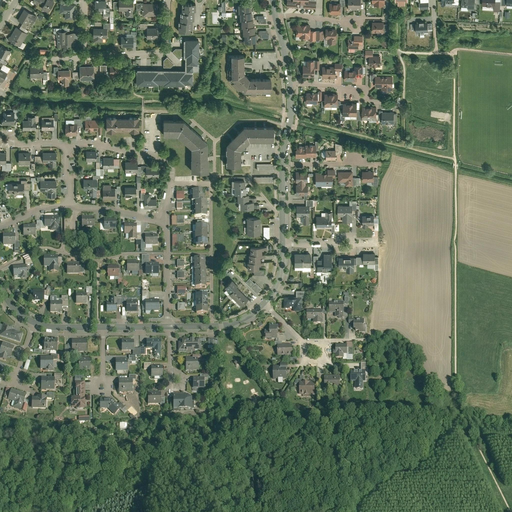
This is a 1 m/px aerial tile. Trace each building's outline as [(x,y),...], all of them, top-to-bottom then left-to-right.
[(47,13),(53,2),(50,0),(31,0),(30,2),(35,5),(36,4),(41,7),(39,9),(47,13)] [(132,0),(117,0),(117,2),(117,7),(117,11),(125,11),(125,17),(132,17),(132,0)] [(347,0),(347,10),(360,10),(360,0),(347,0)] [(429,10),(428,0),(420,0),(421,3),(419,3),(420,10),(429,10)] [(108,6),(103,6),(103,1),(94,1),(94,6),(97,6),(97,13),(102,13),(102,17),(109,17),(109,13),(108,13),(108,6)] [(156,4),(141,4),(141,10),(141,17),(157,17),(156,4)] [(194,11),(194,4),(181,4),(181,13),(179,13),(179,22),(180,22),(180,26),(177,26),(177,31),(189,32),(190,29),(191,29),(192,20),(193,20),(193,11),(194,11)] [(329,15),(340,15),(340,7),(340,4),(339,4),(329,4),(329,15)] [(74,20),(74,5),(65,5),(60,5),(59,5),(59,13),(64,13),(64,20),(74,20)] [(249,5),(237,5),(237,13),(239,13),(239,20),(240,20),(240,27),(242,27),(242,35),(243,35),(243,42),(255,42),(255,34),(253,34),(253,27),(252,27),(252,20),(250,20),(250,12),(249,12),(249,5)] [(21,23),(25,26),(27,21),(31,24),(35,17),(23,9),(16,20),(21,23)] [(383,23),(371,22),(371,33),(382,33),(383,33),(383,25),(383,23)] [(428,32),(428,24),(415,24),(415,32),(428,32)] [(309,25),(295,25),(295,37),(298,37),(298,39),(307,39),(309,39),(309,31),(309,25)] [(383,33),(382,33),(382,36),(387,36),(387,35),(390,35),(390,27),(387,27),(387,25),(383,25),(383,33)] [(21,43),(27,34),(23,32),(18,29),(15,27),(7,40),(17,46),(19,47),(21,43)] [(156,39),(156,28),(146,28),(145,28),(145,29),(145,39),(156,39)] [(103,29),(92,29),(92,43),(101,43),(101,40),(106,40),(106,30),(106,29),(103,29)] [(324,32),(324,37),(324,38),(324,40),(326,40),(326,44),(334,45),(334,40),(335,40),(336,30),(324,29),(324,32)] [(56,47),(66,47),(66,46),(72,46),(72,41),(72,33),(66,33),(66,31),(60,31),(55,31),(55,32),(55,38),(56,38),(56,47)] [(322,32),(315,32),(314,40),(322,41),(322,37),(324,37),(324,32),(322,32)] [(120,36),(120,48),(132,47),(132,42),(132,36),(130,36),(120,36)] [(347,49),(358,50),(358,46),(362,46),(363,37),(353,36),(353,41),(348,40),(347,49)] [(199,40),(183,40),(184,71),(137,72),(137,86),(193,86),(193,73),(199,73),(199,40)] [(388,45),(385,40),(380,44),(384,49),(388,45)] [(0,58),(1,60),(2,58),(4,59),(6,60),(10,52),(0,46),(0,58)] [(175,50),(172,53),(179,60),(182,57),(182,50),(175,50)] [(368,67),(380,67),(380,56),(372,56),(372,50),(365,50),(365,59),(368,59),(368,67)] [(244,75),(244,55),(229,55),(230,82),(245,94),(270,93),(270,79),(250,80),(244,75)] [(167,58),(164,61),(163,68),(171,68),(174,65),(167,58)] [(301,78),(312,78),(312,70),(313,61),(306,61),(305,67),(302,66),(301,78)] [(121,64),(109,65),(109,66),(109,72),(109,78),(109,80),(117,79),(117,76),(118,74),(121,74),(121,64)] [(2,65),(0,67),(0,69),(6,73),(4,76),(11,80),(14,74),(8,70),(8,69),(2,65)] [(109,78),(109,72),(109,66),(105,66),(98,66),(98,73),(105,72),(105,78),(109,78)] [(42,67),(29,67),(29,79),(42,78),(42,72),(42,67)] [(93,67),(79,67),(79,72),(79,79),(79,82),(93,81),(93,67)] [(321,79),(335,79),(335,72),(335,67),(334,67),(321,67),(321,79)] [(57,71),(56,71),(56,74),(56,80),(60,80),(60,86),(68,86),(68,80),(69,80),(68,71),(57,71)] [(343,82),(354,82),(354,75),(354,71),(343,71),(343,82)] [(392,91),(392,77),(376,77),(375,77),(375,82),(375,88),(380,88),(380,91),(392,91)] [(316,92),(306,92),(306,102),(316,102),(316,101),(316,94),(316,92)] [(337,94),(323,94),(323,102),(323,107),(323,108),(337,108),(337,102),(337,94)] [(356,104),(343,104),(343,110),(342,117),(356,117),(356,112),(356,104)] [(376,107),(361,107),(361,114),(361,120),(376,120),(376,115),(376,107)] [(1,125),(12,125),(13,117),(13,112),(2,112),(2,118),(1,118),(1,125)] [(382,112),(382,116),(381,124),(393,124),(393,123),(393,114),(393,113),(382,112)] [(21,131),(34,131),(34,122),(34,117),(27,117),(27,121),(21,121),(21,131)] [(105,117),(105,132),(115,132),(115,131),(127,131),(127,133),(137,133),(138,118),(127,118),(127,119),(115,119),(115,118),(105,117)] [(40,130),(52,130),(52,120),(40,120),(40,130)] [(97,120),(84,120),(84,131),(87,131),(96,131),(96,127),(97,127),(97,126),(97,120)] [(206,172),(206,143),(183,121),(162,121),(162,136),(176,136),(190,149),(190,172),(206,172)] [(64,136),(76,136),(76,124),(73,124),(71,124),(64,124),(64,136)] [(273,127),(243,127),(225,144),(225,157),(225,166),(240,166),(240,150),(242,147),(245,145),(248,142),(273,142),(273,127)] [(294,151),(295,159),(305,159),(305,158),(315,157),(314,151),(314,146),(304,146),(304,147),(295,147),(295,151),(294,151)] [(95,151),(85,151),(85,161),(95,161),(95,157),(95,151)] [(335,151),(324,151),(324,160),(335,160),(335,155),(335,151)] [(28,152),(17,152),(17,165),(28,164),(28,152)] [(41,152),(41,156),(41,163),(48,163),(48,167),(53,167),(53,163),(55,163),(55,152),(41,152)] [(112,158),(102,158),(102,169),(112,170),(112,158)] [(136,168),(136,162),(124,162),(124,173),(136,173),(136,168)] [(157,167),(145,167),(145,173),(146,173),(146,178),(157,178),(157,167)] [(321,173),(314,173),(314,187),(332,187),(331,178),(334,178),(334,170),(326,170),(326,173),(325,173),(325,174),(321,174),(321,173)] [(367,172),(362,172),(362,178),(362,182),(363,182),(363,183),(366,183),(366,182),(373,182),(373,178),(373,172),(370,172),(370,171),(367,171),(367,172)] [(295,186),(295,197),(307,197),(307,186),(305,186),(305,184),(307,184),(307,177),(307,174),(306,172),(302,172),(302,173),(299,173),(299,172),(295,172),(295,184),(296,184),(296,186),(295,186)] [(352,172),(337,172),(337,183),(345,183),(345,187),(353,187),(352,178),(352,172)] [(96,190),(96,180),(82,180),(82,191),(87,191),(87,197),(95,197),(96,190)] [(29,184),(26,184),(26,181),(20,181),(20,184),(21,184),(21,191),(29,190),(29,184)] [(55,198),(55,181),(43,181),(39,181),(39,192),(46,192),(46,198),(55,198)] [(244,181),(233,181),(233,188),(234,188),(234,195),(236,195),(236,202),(239,202),(239,210),(252,210),(252,209),(252,206),(252,202),(248,202),(248,199),(248,195),(245,195),(245,191),(245,188),(245,187),(244,187),(244,181)] [(21,191),(21,184),(20,184),(7,184),(7,194),(12,194),(12,195),(21,195),(21,191)] [(135,197),(134,188),(124,188),(124,198),(129,198),(129,197),(135,197)] [(114,189),(101,189),(101,200),(114,200),(114,194),(114,189)] [(205,202),(203,202),(203,191),(191,191),(191,202),(194,202),(194,218),(206,217),(205,202)] [(143,209),(155,209),(155,199),(149,199),(149,195),(144,195),(143,195),(143,200),(143,209)] [(9,212),(5,204),(0,204),(0,211),(2,213),(7,213),(9,212)] [(308,207),(308,206),(305,206),(295,207),(295,217),(301,217),(301,226),(309,225),(308,207)] [(351,206),(337,207),(337,218),(342,218),(342,223),(352,223),(352,211),(352,206),(351,206)] [(331,229),(331,213),(324,213),(320,214),(320,217),(315,217),(315,230),(331,229)] [(373,216),(362,216),(362,229),(367,229),(367,227),(373,227),(373,224),(373,216)] [(43,222),(43,228),(49,228),(49,232),(57,232),(57,217),(43,218),(43,222)] [(93,217),(81,217),(80,227),(85,227),(85,231),(93,231),(93,225),(93,217)] [(260,234),(260,217),(247,217),(247,234),(260,234)] [(102,226),(102,231),(114,231),(114,220),(102,220),(102,226)] [(135,234),(135,225),(123,225),(123,236),(127,236),(127,241),(135,241),(135,234)] [(26,227),(22,227),(22,237),(34,237),(34,231),(34,226),(26,226),(26,227)] [(206,248),(206,226),(194,226),(194,248),(206,248)] [(14,235),(1,235),(1,246),(14,246),(14,243),(14,235)] [(144,239),(144,246),(157,245),(157,235),(144,235),(144,239)] [(264,255),(261,255),(260,250),(266,250),(266,248),(249,248),(249,256),(248,256),(248,263),(246,263),(247,271),(253,271),(258,271),(258,270),(258,266),(263,266),(263,263),(259,263),(259,258),(264,258),(264,255)] [(309,257),(309,254),(293,254),(293,268),(309,268),(309,267),(309,257)] [(363,258),(363,265),(374,265),(374,258),(374,254),(363,254),(363,258)] [(28,255),(23,257),(26,265),(31,263),(28,255)] [(317,261),(316,261),(316,264),(316,271),(320,271),(320,272),(330,272),(330,265),(331,265),(331,255),(323,255),(323,259),(321,259),(321,261),(317,261)] [(57,259),(57,256),(43,257),(43,268),(48,268),(48,273),(57,273),(57,264),(57,259)] [(354,258),(338,258),(338,269),(346,269),(346,274),(354,273),(354,265),(354,258)] [(193,271),(193,289),(204,289),(204,271),(203,271),(203,259),(193,259),(193,271)] [(141,265),(139,265),(139,262),(126,262),(126,266),(126,272),(141,272),(141,265)] [(78,264),(66,264),(66,275),(78,275),(78,274),(78,268),(78,264)] [(158,276),(157,264),(148,264),(144,264),(144,265),(144,276),(158,276)] [(27,279),(27,265),(13,266),(14,276),(21,275),(21,279),(27,279)] [(117,275),(118,267),(107,267),(107,278),(117,279),(117,275)] [(248,279),(244,284),(256,295),(261,289),(254,283),(253,284),(248,279)] [(223,288),(229,293),(228,295),(240,306),(247,299),(235,287),(236,286),(230,280),(223,288)] [(32,302),(42,302),(42,301),(42,292),(42,291),(37,291),(32,291),(32,302)] [(75,305),(85,305),(85,296),(85,295),(75,295),(75,305)] [(206,315),(206,296),(192,296),(192,302),(195,302),(195,315),(206,315)] [(126,314),(136,313),(136,302),(131,303),(130,299),(125,299),(125,300),(124,300),(124,299),(124,298),(121,298),(121,307),(125,307),(126,314)] [(300,299),(300,298),(295,298),(283,298),(283,310),(289,310),(289,309),(292,309),(292,313),(300,313),(300,299)] [(116,307),(116,300),(111,300),(111,304),(105,304),(105,313),(116,313),(116,307)] [(158,313),(158,301),(148,301),(145,301),(145,313),(158,313)] [(49,314),(61,314),(61,309),(61,302),(49,302),(49,314)] [(343,314),(343,303),(328,303),(328,314),(334,314),(335,318),(338,318),(339,320),(341,320),(343,318),(342,314),(343,314)] [(322,324),(321,311),(305,311),(306,321),(312,321),(312,324),(322,324)] [(358,334),(365,334),(365,327),(363,327),(363,320),(351,320),(351,318),(348,318),(348,325),(353,325),(353,330),(355,330),(355,332),(358,332),(358,334)] [(0,329),(0,336),(19,343),(21,334),(10,330),(12,327),(2,323),(0,329)] [(277,331),(277,326),(269,326),(269,331),(264,331),(264,340),(277,340),(277,343),(280,343),(284,343),(284,337),(278,337),(278,334),(277,334),(277,331)] [(49,351),(55,351),(56,340),(49,339),(49,340),(43,339),(43,351),(49,352),(49,351)] [(86,340),(71,339),(70,345),(70,351),(70,352),(85,353),(86,340)] [(146,340),(146,349),(154,349),(154,355),(160,355),(160,349),(160,340),(146,340)] [(194,340),(179,340),(179,343),(178,343),(178,351),(186,351),(186,354),(194,354),(194,351),(199,351),(199,341),(194,341),(194,340)] [(132,352),(133,352),(133,349),(133,341),(121,341),(121,352),(132,352)] [(9,358),(13,347),(9,346),(9,345),(1,342),(0,346),(0,360),(5,362),(6,357),(9,358)] [(281,346),(276,346),(276,357),(291,357),(291,345),(281,346)] [(346,346),(335,346),(335,350),(332,350),(332,355),(335,355),(335,359),(342,359),(342,355),(346,355),(346,349),(346,346)] [(50,357),(39,357),(39,370),(44,370),(44,373),(52,373),(52,361),(52,357),(50,357)] [(79,370),(90,370),(90,358),(84,358),(84,359),(79,359),(79,370)] [(185,372),(198,372),(198,363),(197,364),(197,359),(191,359),(184,359),(185,372)] [(115,371),(127,371),(127,362),(127,361),(127,360),(115,360),(115,371)] [(279,367),(272,367),(272,380),(285,380),(285,376),(286,376),(286,366),(279,366),(279,367)] [(162,378),(162,367),(150,367),(150,379),(160,379),(160,378),(162,378)] [(360,372),(350,372),(350,382),(355,382),(355,391),(362,391),(362,382),(364,382),(364,373),(364,372),(360,372)] [(339,377),(324,377),(324,391),(339,390),(339,377)] [(40,390),(53,390),(53,378),(40,378),(40,390)] [(118,394),(131,394),(131,380),(131,379),(128,379),(118,380),(118,394)] [(199,379),(192,379),(192,389),(203,389),(203,380),(203,379),(199,379)] [(84,409),(84,382),(74,382),(74,397),(70,397),(70,408),(74,408),(74,409),(84,409)] [(303,383),(299,383),(299,387),(299,396),(302,396),(302,398),(308,398),(308,396),(314,396),(314,383),(303,383)] [(25,395),(10,390),(8,394),(6,401),(14,403),(12,408),(20,411),(21,409),(22,406),(21,406),(23,400),(25,395)] [(160,399),(160,392),(147,393),(147,404),(159,404),(160,404),(160,399)] [(187,395),(172,395),(172,409),(190,410),(190,398),(187,395)] [(30,409),(45,410),(45,399),(45,397),(35,397),(35,398),(31,398),(30,409)] [(117,405),(111,399),(99,399),(99,409),(107,409),(113,415),(120,409),(120,408),(117,405)]
